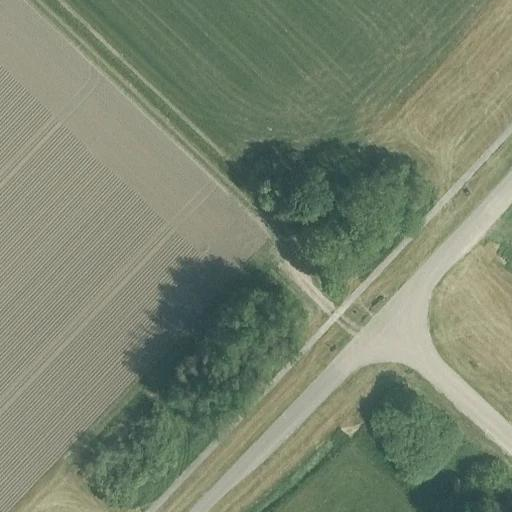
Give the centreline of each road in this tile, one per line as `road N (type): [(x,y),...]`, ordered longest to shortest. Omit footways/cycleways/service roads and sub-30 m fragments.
road 1 (unclassified): [(208,511),(383,327)]
road 2 (tertiary): [(383,327),(511,194)]
road 3 (tertiary): [(511,447),(383,327)]
